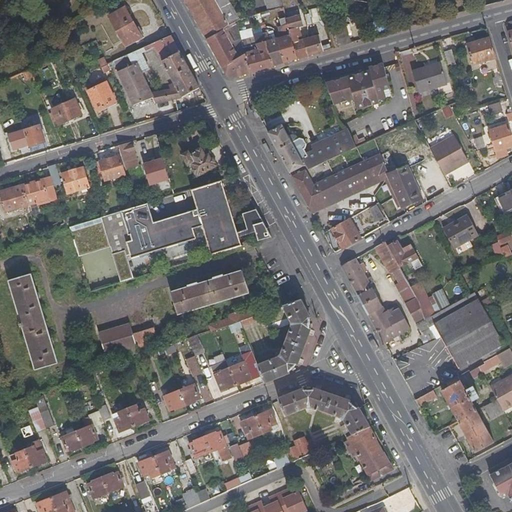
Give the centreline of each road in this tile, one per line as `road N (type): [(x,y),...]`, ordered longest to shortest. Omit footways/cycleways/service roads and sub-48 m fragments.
road 1 (unknown): [(297,236),(233,265),(56,317),(35,260),(0,260)]
road 2 (residential): [(319,370),(0,498)]
road 3 (residential): [(492,15),(225,98)]
road 4 (residential): [(225,98),(209,110),(0,174)]
road 5 (residential): [(511,166),(316,271)]
road 6 (primary): [(225,98),(316,271)]
road 7 (residential): [(328,511),(300,469),(197,511)]
